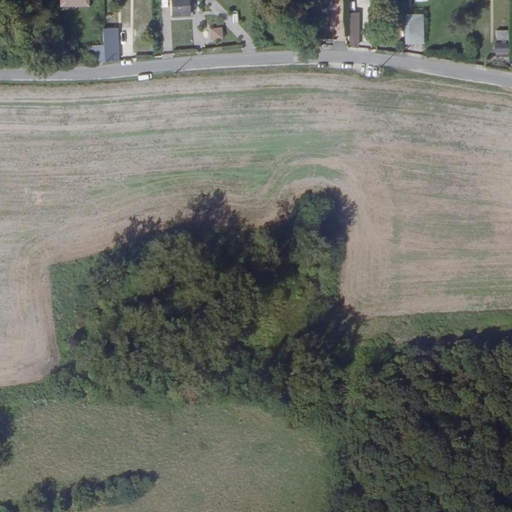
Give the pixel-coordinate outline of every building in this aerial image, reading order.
[(358,13),(345,13),(345,48),(358,48),(358,13)] [(403,14),(402,44),(421,45),(422,15),(403,14)] [(208,29),(209,41),(221,41),(220,28),(208,29)] [(494,41),(506,40),(506,30),(493,31),(494,41)] [(492,54),(506,54),(506,44),(493,44),(492,54)] [(102,60),(101,45),(88,46),(89,61),(102,60)]
